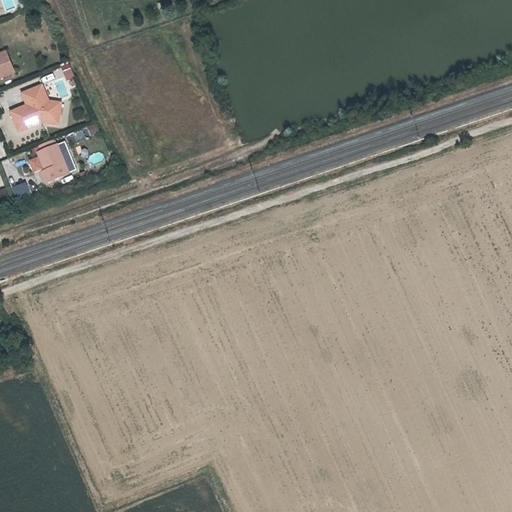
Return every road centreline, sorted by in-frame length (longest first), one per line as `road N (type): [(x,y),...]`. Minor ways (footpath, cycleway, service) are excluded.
road 1 (track): [(0,295),(511,121)]
road 2 (track): [(0,241),(262,147),(284,130)]
